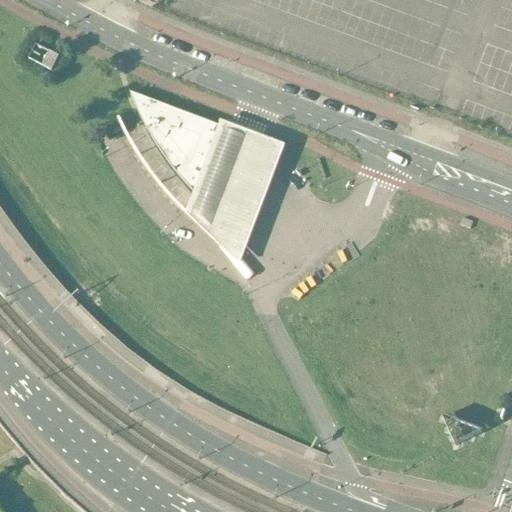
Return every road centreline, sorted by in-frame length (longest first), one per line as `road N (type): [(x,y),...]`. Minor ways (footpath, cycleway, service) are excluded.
road 1 (secondary): [(353,511),(241,466),(173,426),(69,341),(0,263)]
road 2 (unclassified): [(393,152),(85,22)]
road 3 (secondary): [(0,367),(90,461),(162,511)]
road 4 (residential): [(511,201),(393,152)]
